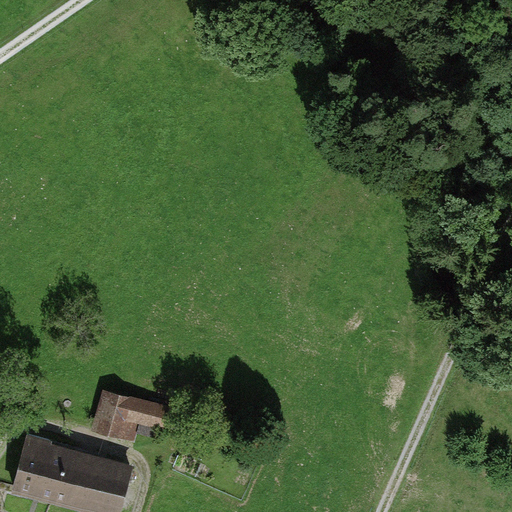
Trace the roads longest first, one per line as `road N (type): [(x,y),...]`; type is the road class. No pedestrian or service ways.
road 1 (track): [(387,511),(511,244)]
road 2 (unknown): [(56,424),(131,447),(138,484),(130,511)]
